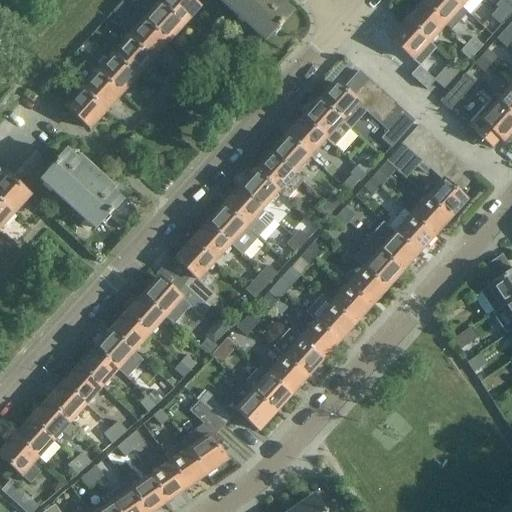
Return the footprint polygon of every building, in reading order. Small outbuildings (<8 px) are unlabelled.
[(163,0),(159,5),(183,27),(198,9),(188,0),(163,0)] [(207,0),(188,0),(198,9),(199,10),(207,0)] [(215,0),(224,8),(227,5),(254,29),(251,32),(264,43),(277,29),(278,31),(291,16),(272,0),(215,0)] [(461,7),(453,0),(426,0),(423,4),(445,25),(461,7)] [(499,9),(509,18),(511,14),(511,9),(505,3),(499,9)] [(445,25),(423,4),(407,22),(430,42),(445,25)] [(159,5),(149,16),(141,8),(135,14),(143,22),(167,44),(183,27),(159,5)] [(491,18),(501,27),(509,18),(499,9),(491,18)] [(143,22),(128,40),(152,61),(167,44),(143,22)] [(430,42),(407,22),(390,40),(413,61),(430,42)] [(467,45),(477,54),(483,47),(473,38),(467,45)] [(103,49),(112,57),(136,78),(152,61),(128,40),(118,50),(109,42),(103,49)] [(460,53),(470,62),(477,54),(467,45),(460,53)] [(497,59),(487,51),(480,58),(490,67),(497,59)] [(112,57),(97,74),(121,96),(136,78),(112,57)] [(490,67),(480,58),(474,66),(484,75),(490,67)] [(433,82),(444,91),(461,72),(451,63),(433,82)] [(359,73),(343,92),(352,100),(369,81),(359,73)] [(97,74),(83,89),(80,86),(78,89),(105,113),(121,96),(97,74)] [(475,84),(465,75),(447,94),(458,103),(475,84)] [(369,81),(352,100),(358,105),(361,108),(378,89),(369,81)] [(335,85),(319,103),(342,124),(358,105),(352,100),(343,92),(335,85)] [(511,87),(497,105),(511,118),(511,87)] [(105,113),(78,89),(77,90),(80,93),(65,109),(89,131),(105,113)] [(378,89),(361,108),(371,116),(387,98),(378,89)] [(387,98),(371,116),(380,125),(397,106),(387,98)] [(511,118),(497,105),(493,102),(469,129),(492,150),(500,141),(503,143),(505,142),(507,144),(511,139),(511,118)] [(350,131),(342,124),(319,103),(303,121),(326,141),(334,148),(350,131)] [(397,106),(380,125),(388,132),(405,114),(397,106)] [(405,114),(388,132),(382,140),(391,148),(415,122),(405,114)] [(326,141),(303,121),(287,138),(310,159),(326,141)] [(443,182),(427,200),(450,220),(466,202),(462,198),(479,180),(420,127),(396,153),(406,162),(412,154),(443,182)] [(310,159),(287,138),(271,156),(277,161),(294,177),(310,159)] [(113,192),(80,161),(69,151),(60,161),(58,163),(59,164),(54,170),(35,153),(10,180),(29,198),(42,184),(94,232),(112,212),(113,213),(121,204),(111,195),(113,192)] [(294,177),(277,161),(271,156),(255,174),(278,194),(287,202),(303,184),(294,177)] [(356,168),(366,177),(373,170),(363,161),(356,168)] [(396,172),(386,163),(370,181),(380,189),(396,172)] [(350,176),(359,185),(366,177),(356,168),(350,176)] [(29,198),(10,180),(0,171),(0,203),(13,216),(29,198)] [(278,194),(255,174),(240,191),(263,212),(278,194)] [(380,189),(370,181),(363,188),(373,197),(380,189)] [(263,212),(240,191),(224,209),(247,230),(258,240),(267,230),(256,220),(263,212)] [(334,212),(341,205),(331,196),(324,204),(334,212)] [(427,200),(411,217),(434,238),(450,220),(427,200)] [(0,230),(13,216),(0,203),(0,230)] [(334,212),(324,204),(318,211),(327,220),(334,212)] [(355,217),(345,208),(338,216),(348,225),(355,217)] [(247,230),(224,209),(208,227),(231,247),(247,230)] [(348,225),(338,216),(331,224),(341,232),(348,225)] [(411,217),(396,235),(418,255),(434,238),(411,217)] [(231,247),(208,227),(192,244),(215,265),(231,247)] [(309,241),(309,240),(299,231),(292,239),(302,248),(309,241)] [(396,235),(380,253),(402,273),(418,255),(396,235)] [(302,248),(292,239),(286,246),(296,256),(302,248)] [(215,265),(192,244),(176,263),(192,277),(183,286),(209,310),(219,300),(199,283),(215,265)] [(323,253),(313,244),(306,252),(316,261),(323,253)] [(316,261),(306,252),(300,259),(310,268),(316,261)] [(380,253),(364,271),(386,291),(402,273),(380,253)] [(511,273),(502,280),(491,264),(485,268),(496,284),(481,294),(494,314),(502,309),(502,310),(511,303),(511,273)] [(278,276),(277,275),(267,267),(261,274),(271,283),(278,276)] [(364,271),(348,288),(370,308),(386,291),(364,271)] [(271,283),(261,274),(245,292),(255,301),(271,283)] [(291,288),(281,279),(275,287),(285,295),(291,288)] [(159,281),(143,299),(166,320),(174,327),(190,309),(201,319),(209,310),(183,286),(175,295),(159,281)] [(285,295),(275,287),(268,294),(278,303),(285,295)] [(348,288),(332,306),(354,326),(370,308),(348,288)] [(166,320),(143,299),(127,317),(150,338),(166,320)] [(511,303),(502,310),(511,324),(511,303)] [(332,306),(316,323),(339,344),(354,326),(332,306)] [(259,323),(250,315),(243,322),(253,331),(259,323)] [(150,338),(127,317),(111,335),(134,355),(150,338)] [(221,336),(228,328),(220,321),(213,330),(221,336)] [(253,331),(243,322),(236,330),(246,338),(253,331)] [(316,323),(300,341),(323,361),(339,344),(316,323)] [(134,355),(111,335),(95,352),(118,373),(134,355)] [(300,341),(284,359),(307,379),(323,361),(300,341)] [(223,368),(230,361),(218,349),(217,350),(216,349),(210,356),(212,358),(223,368)] [(118,373),(95,352),(79,370),(103,391),(118,373)] [(174,359),(180,364),(189,373),(196,365),(186,357),(185,358),(182,356),(180,359),(176,356),(174,359)] [(284,359),(268,376),(291,397),(307,379),(284,359)] [(189,373),(180,364),(174,371),(183,380),(189,373)] [(103,391),(79,370),(64,388),(87,409),(103,391)] [(268,376),(252,394),(275,414),(291,397),(268,376)] [(206,394),(206,395),(195,385),(189,391),(200,401),(199,403),(225,426),(233,417),(206,394)] [(87,409),(64,388),(48,406),(71,426),(87,409)] [(146,399),(155,409),(162,401),(154,392),(146,399)] [(259,433),(275,414),(252,394),(236,412),(259,433)] [(139,405),(148,414),(155,409),(146,399),(139,405)] [(193,437),(199,445),(189,452),(207,477),(227,463),(211,441),(216,436),(225,426),(199,403),(190,413),(204,425),(193,437)] [(71,426),(48,406),(32,423),(55,444),(63,435),(70,441),(78,432),(71,426)] [(160,411),(152,418),(161,428),(168,421),(160,411)] [(55,444),(32,423),(16,441),(39,462),(55,444)] [(119,440),(127,433),(118,423),(110,431),(119,440)] [(119,440),(110,431),(103,436),(112,446),(119,440)] [(140,446),(131,436),(123,443),(132,453),(140,446)] [(39,462),(16,441),(0,458),(0,459),(23,480),(23,479),(30,486),(40,474),(33,468),(39,462)] [(132,453),(123,443),(117,449),(125,459),(132,453)] [(207,477),(189,452),(183,443),(164,457),(170,466),(188,491),(207,477)] [(83,471),(91,464),(82,455),(74,461),(83,471)] [(83,471),(74,461),(67,468),(76,477),(83,471)] [(170,466),(151,479),(168,505),(188,491),(170,466)] [(97,485),(104,479),(95,469),(88,475),(97,485)] [(97,485),(88,475),(80,482),(89,492),(97,485)] [(151,479),(131,493),(144,511),(157,511),(168,505),(151,479)] [(10,482),(1,492),(22,511),(35,511),(39,508),(10,482)] [(144,511),(131,493),(125,485),(106,498),(112,507),(115,511),(144,511)] [(316,498),(296,511),(340,511),(333,501),(323,508),(316,498)]
